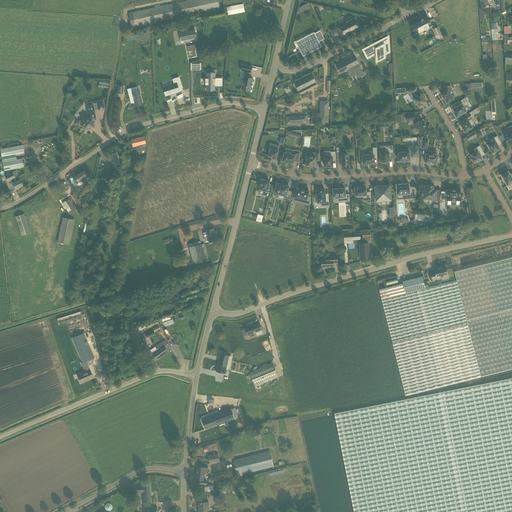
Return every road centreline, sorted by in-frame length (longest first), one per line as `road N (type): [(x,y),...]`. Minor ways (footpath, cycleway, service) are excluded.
road 1 (unclassified): [(212,310),(242,312),(415,256),(511,235)]
road 2 (unclassified): [(0,208),(126,130),(227,102),(264,110)]
road 3 (residential): [(466,176),(311,177),(252,164)]
road 4 (unclassified): [(0,437),(151,373),(196,376)]
road 5 (unclassified): [(212,310),(252,164)]
road 6 (unclassified): [(274,67),(309,65),(406,16)]
road 7 (unclassified): [(65,511),(144,469),(184,470)]
